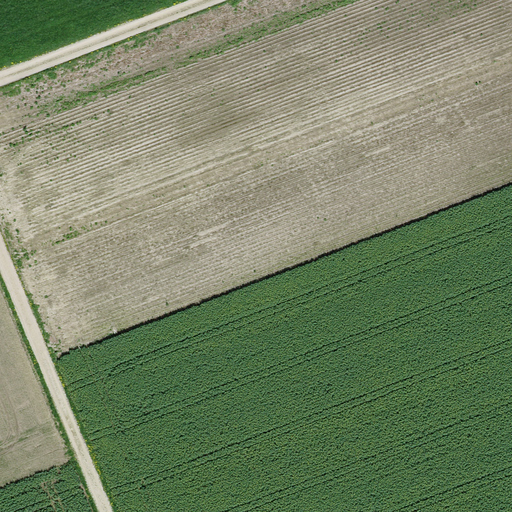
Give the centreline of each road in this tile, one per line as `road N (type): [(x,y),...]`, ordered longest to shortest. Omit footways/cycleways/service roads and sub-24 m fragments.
road 1 (track): [(0,250),(105,511)]
road 2 (track): [(0,77),(206,0)]
